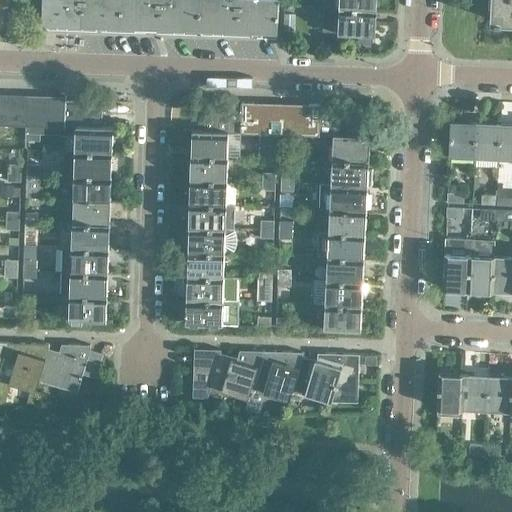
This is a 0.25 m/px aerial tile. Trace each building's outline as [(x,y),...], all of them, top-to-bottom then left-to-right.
[(37,12),(37,0),(28,0),(28,12),(37,12)] [(43,0),(42,23),(44,24),(44,23),(55,23),(198,28),(198,29),(276,32),(277,32),(278,0),(43,0)] [(376,10),(376,0),(340,0),(340,7),(340,8),(376,10)] [(511,0),(492,0),(491,20),(511,20),(511,0)] [(324,7),(324,9),(325,9),(324,30),(339,31),(339,32),(358,33),(358,42),(373,43),(373,33),(375,34),(376,10),(340,8),(340,7),(324,7)] [(284,14),(283,31),(295,31),(296,14),(284,14)] [(26,125),(26,99),(0,98),(0,124),(10,125),(26,125)] [(78,126),(78,114),(79,101),(26,99),(26,125),(26,133),(41,133),(77,134),(77,126),(78,126)] [(103,102),(79,101),(78,114),(102,115),(103,102)] [(229,119),(230,106),(205,105),(204,118),(229,119)] [(280,135),(281,108),(230,106),(229,119),(229,131),(229,132),(241,133),(264,134),(280,135)] [(320,136),(331,136),(332,122),(332,110),(281,108),(280,135),(296,135),(320,136)] [(357,111),(333,110),(332,110),(332,122),(357,124),(357,111)] [(102,127),(102,115),(78,114),(78,126),(102,127)] [(229,131),(229,119),(204,118),(204,130),(229,131)] [(474,156),(476,122),(472,122),(472,123),(467,123),(453,122),(453,121),(451,121),(450,136),(450,140),(450,155),(474,156)] [(356,136),(357,124),(332,122),(331,136),(335,136),(335,135),(356,136)] [(498,158),(500,124),(481,123),(476,122),(474,156),(498,158)] [(511,158),(511,124),(501,124),(500,124),(498,158),(511,158)] [(102,127),(78,126),(77,126),(77,134),(76,150),(112,151),(113,127),(102,127)] [(228,155),(229,132),(229,131),(204,130),(193,130),(192,154),(228,155)] [(370,136),(356,136),(335,135),(335,136),(333,158),(369,160),(370,136)] [(259,145),(258,156),(275,157),(276,146),(259,145)] [(64,150),(64,173),(76,174),(111,175),(112,151),(76,150),(64,150)] [(227,179),(228,155),(192,154),(191,178),(227,179)] [(368,183),(369,160),(333,158),(332,182),(368,183)] [(22,163),(9,163),(8,172),(22,172),(22,163)] [(41,173),(42,165),(28,164),(27,172),(41,173)] [(21,180),(22,172),(8,172),(8,180),(21,180)] [(40,197),(41,173),(27,172),(26,196),(40,197)] [(262,172),(262,180),(276,180),(276,172),(262,172)] [(281,172),(281,181),(295,181),(295,173),(281,172)] [(110,200),(111,175),(76,174),(75,199),(110,200)] [(226,204),(227,179),(191,178),(190,203),(226,204)] [(275,189),(276,180),(262,180),(261,189),(275,189)] [(294,190),(295,181),(281,181),(281,190),(294,190)] [(367,208),(368,183),(332,182),(331,207),(367,208)] [(447,202),(464,203),(464,193),(448,192),(447,202)] [(496,204),(496,195),(482,194),(481,204),(496,204)] [(511,195),(496,195),(496,204),(511,205),(511,195)] [(110,224),(110,200),(75,199),(74,224),(110,224)] [(190,203),(190,226),(225,226),(234,226),(234,228),(235,204),(226,204),(190,203)] [(365,232),(367,208),(331,207),(330,231),(365,232)] [(447,207),(447,216),(463,217),(464,207),(447,207)] [(495,219),(496,209),(481,208),(481,218),(495,219)] [(511,220),(511,212),(511,209),(496,209),(495,219),(511,220)] [(8,211),(7,222),(20,222),(20,212),(8,211)] [(25,212),(25,222),(38,223),(38,213),(25,212)] [(273,229),(273,220),(262,219),(261,229),(273,229)] [(280,220),(280,229),(292,230),(293,221),(280,220)] [(109,249),(110,224),(74,224),(73,248),(109,249)] [(234,226),(225,226),(190,226),(189,251),(225,251),(233,251),(234,228),(234,226)] [(272,237),(273,229),(261,229),(260,236),(272,237)] [(292,238),(292,230),(280,229),(279,237),(292,238)] [(364,257),(365,232),(330,231),(328,256),(364,257)] [(108,273),(109,249),(73,248),(72,272),(108,273)] [(224,276),(225,252),(225,251),(189,251),(188,275),(224,276)] [(468,288),(470,255),(445,253),(444,269),(444,272),(443,288),(454,288),(468,288)] [(492,290),(494,256),(470,255),(468,288),(468,289),(469,289),(469,288),(472,288),(488,289),(488,290),(492,290)] [(363,281),(364,257),(328,256),(327,280),(363,281)] [(511,290),(511,256),(494,256),(492,290),(497,290),(511,290)] [(17,270),(17,260),(5,259),(4,269),(17,270)] [(37,261),(24,260),(23,270),(37,270),(37,261)] [(260,267),(259,277),(272,278),(272,268),(260,267)] [(278,268),(278,278),(291,278),(291,269),(278,268)] [(107,297),(108,273),(72,272),(71,296),(107,297)] [(182,275),(182,284),(188,284),(187,300),(223,301),(239,301),(240,277),(224,276),(188,275),(182,275)] [(271,285),(272,278),(259,277),(259,285),(271,285)] [(362,305),(363,281),(327,280),(326,304),(362,305)] [(106,320),(107,297),(71,296),(70,319),(106,320)] [(187,300),(186,323),(223,324),(239,325),(239,301),(223,301),(187,300)] [(361,329),(362,305),(326,304),(325,328),(361,329)] [(16,317),(17,306),(4,306),(3,317),(16,317)] [(35,309),(22,308),(22,318),(35,318),(35,309)] [(258,326),(271,326),(271,317),(258,316),(258,326)] [(290,317),(277,317),(276,326),(290,327),(290,317)] [(0,403),(5,404),(6,399),(11,382),(35,389),(35,390),(36,390),(39,380),(39,379),(45,358),(48,347),(49,347),(49,343),(27,342),(21,342),(20,346),(8,342),(7,346),(4,356),(4,357),(0,369),(0,403)] [(66,353),(68,344),(63,343),(60,351),(66,353)] [(49,347),(48,347),(45,358),(39,379),(39,380),(77,391),(78,391),(82,377),(83,377),(84,375),(83,375),(83,373),(96,377),(103,353),(91,349),(91,344),(68,344),(66,353),(60,351),(49,348),(49,347)] [(252,387),(258,366),(261,355),(262,355),(262,350),(240,350),(237,360),(221,355),(221,354),(220,354),(221,349),(195,348),(193,396),(208,397),(211,386),(248,397),(248,398),(249,398),(252,388),(252,387)] [(293,389),(300,368),(299,368),(303,356),(303,352),(262,350),(262,355),(261,355),(258,366),(252,387),(252,388),(289,399),(290,400),(294,389),(293,389)] [(333,394),(357,396),(358,379),(360,354),(325,353),(325,362),(303,356),(299,368),(300,368),(293,389),(294,389),(305,393),(322,398),(323,396),(332,399),(333,394)] [(367,356),(367,365),(375,365),(376,356),(367,356)] [(437,407),(437,415),(461,417),(462,408),(463,374),(460,374),(456,374),(455,374),(440,373),(439,373),(438,388),(438,391),(437,407)] [(486,409),(488,376),(469,375),(469,374),(463,374),(462,408),(486,409)] [(511,410),(511,382),(511,376),(508,376),(508,377),(504,377),(489,376),(489,375),(488,375),(488,376),(486,409),(511,410)] [(435,452),(452,453),(452,443),(436,442),(435,452)] [(484,454),(484,445),(470,444),(469,454),(484,454)] [(501,446),(484,445),(484,454),(500,455),(501,446)]
